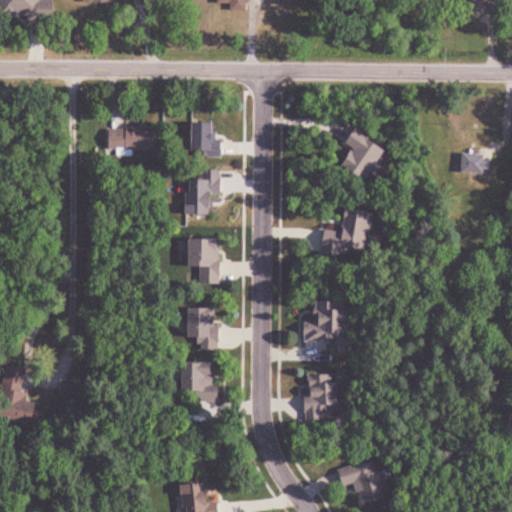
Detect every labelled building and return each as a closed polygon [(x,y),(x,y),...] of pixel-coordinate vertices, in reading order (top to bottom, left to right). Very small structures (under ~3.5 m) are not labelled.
[(2,0),(2,17),(60,18),(59,0),(2,0)] [(164,150),(164,127),(112,127),(112,150),(164,150)] [(492,155),(465,155),(465,173),(492,173),(492,155)] [(191,192),(192,214),(219,214),(219,195),(224,195),(223,173),(210,173),(210,180),(195,180),(195,192),(191,192)] [(324,247),(369,255),(376,212),(351,208),(346,233),(327,230),(324,247)] [(202,267),(202,283),(220,283),(221,239),(191,239),(190,267),(202,267)] [(356,309),(346,309),(346,302),(321,302),(321,323),(307,323),(308,342),(346,341),(346,334),(357,334),(356,309)] [(223,350),(223,308),(198,308),(198,350),(223,350)] [(3,392),(23,397),(33,362),(13,357),(3,392)] [(223,363),(189,362),(188,392),(197,392),(197,401),(223,401),(223,363)] [(328,421),(327,411),(335,410),(335,376),(310,376),(311,421),(328,421)] [(5,424),(41,424),(41,403),(5,403),(5,424)] [(389,500),(380,461),(340,470),(344,488),(359,485),(364,506),(389,500)] [(186,511),(215,511),(215,485),(187,485),(186,511)]
